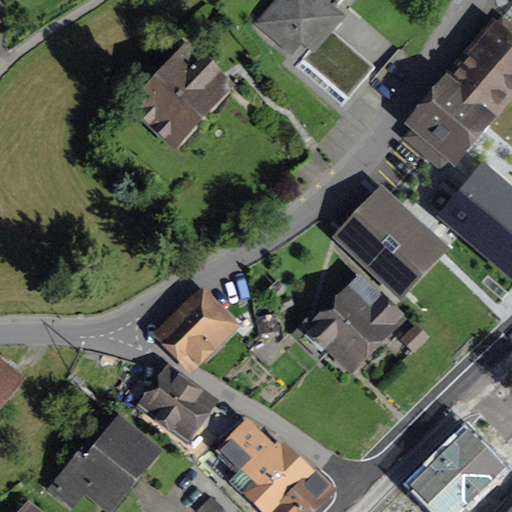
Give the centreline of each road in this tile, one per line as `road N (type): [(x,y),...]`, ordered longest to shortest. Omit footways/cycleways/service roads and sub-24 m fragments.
road 1 (residential): [(470,0),(340,184),(116,335)]
road 2 (residential): [(368,489),(270,421),(116,335)]
road 3 (secondary): [(511,350),(368,489)]
